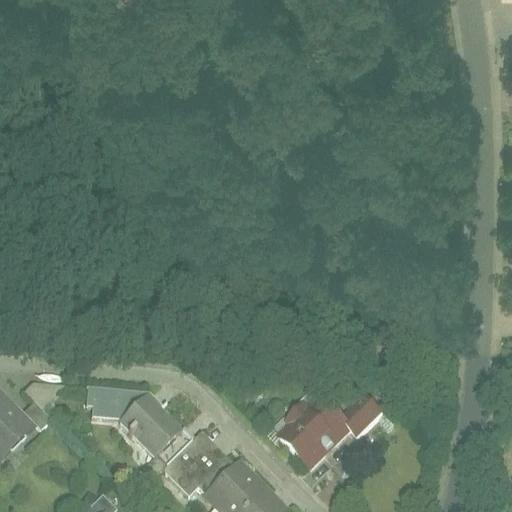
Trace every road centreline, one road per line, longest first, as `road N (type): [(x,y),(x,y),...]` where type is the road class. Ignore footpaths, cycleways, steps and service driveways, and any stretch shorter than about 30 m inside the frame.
road 1 (residential): [(471,0),(483,300),(438,511)]
road 2 (residential): [(339,511),(203,388),(156,368),(0,361)]
